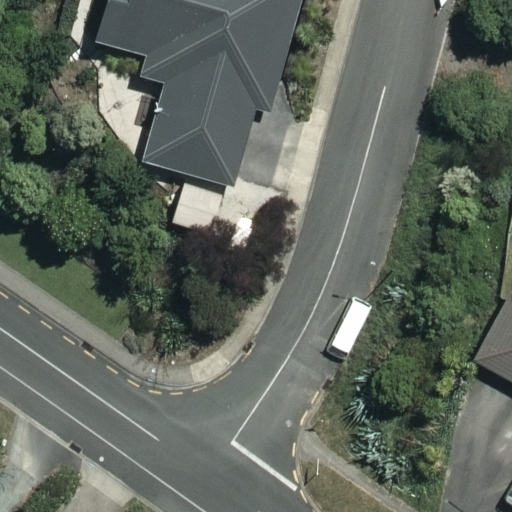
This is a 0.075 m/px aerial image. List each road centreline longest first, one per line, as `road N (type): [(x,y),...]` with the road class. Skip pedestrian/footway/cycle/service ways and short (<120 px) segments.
road 1 (residential): [(207,473),(282,368),(340,250),(405,0)]
road 2 (residential): [(0,329),(207,473)]
